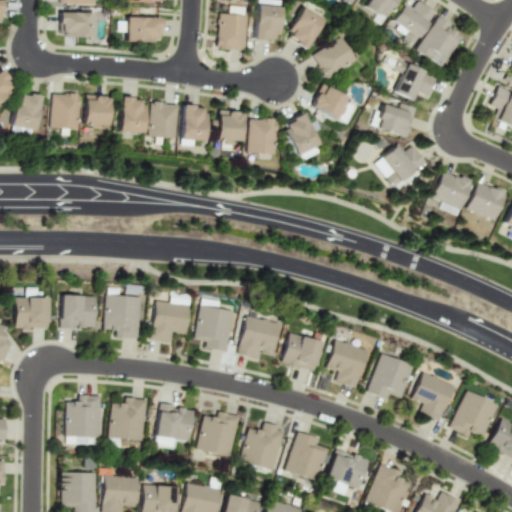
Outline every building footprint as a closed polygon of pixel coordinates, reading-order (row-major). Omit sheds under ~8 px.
[(364,0),(361,7),(374,15),(371,20),(379,25),(393,0),(364,0)] [(408,11),(397,5),(385,28),(412,43),(430,10),(414,1),(408,11)] [(275,7),(252,6),(251,39),(274,40),(275,7)] [(282,37),(302,49),(319,18),(299,7),(282,37)] [(90,12),(56,12),(56,36),(90,36),(90,12)] [(242,15),(215,14),(213,48),(240,50),(242,15)] [(122,39),(156,40),(156,17),(123,17),(122,39)] [(434,17),(411,49),(436,67),(459,34),(434,17)] [(307,54),(320,78),(351,62),(338,37),(307,54)] [(511,85),(511,53),(501,81),(511,85)] [(398,74),(390,91),(410,101),(414,92),(422,96),(431,77),(393,59),(388,69),(398,74)] [(0,96),(12,87),(0,73),(0,96)] [(307,107),(333,119),(343,96),(317,85),(307,107)] [(493,109),(488,118),(509,128),(511,121),(511,95),(494,86),(485,105),(493,109)] [(9,125),(31,129),(37,96),(15,92),(9,125)] [(47,128),(75,129),(76,94),(48,93),(47,128)] [(80,126),(105,127),(105,96),(81,95),(80,126)] [(140,98),(116,98),(115,132),(139,133),(140,98)] [(344,124),(352,105),(342,101),(334,120),(344,124)] [(146,102),(145,137),(172,138),(173,103),(146,102)] [(379,104),(373,129),(403,137),(411,107),(396,104),(394,108),(379,104)] [(201,140),(203,108),(178,107),(177,145),(191,145),(191,140),(201,140)] [(238,141),(239,112),(214,111),(213,142),(229,142),(229,141),(238,141)] [(278,123),(296,161),(317,151),(299,113),(278,123)] [(272,154),(273,119),(245,118),(244,153),(272,154)] [(407,145),(399,152),(392,144),(369,163),(389,187),(420,161),(407,145)] [(434,208),(454,216),(467,181),(438,170),(427,198),(437,202),(434,208)] [(492,220),(501,191),(472,182),(463,210),(492,220)] [(511,197),(500,224),(511,228),(511,197)] [(56,327),(90,328),(91,296),(57,295),(56,327)] [(111,337),(134,338),(135,296),(101,295),(100,330),(111,330),(111,337)] [(185,296),(165,295),(165,303),(185,304),(185,296)] [(44,298),(10,297),(10,328),(44,329),(44,298)] [(181,334),(184,305),(148,302),(145,340),(167,341),(168,333),(181,334)] [(223,351),(228,311),(194,306),(190,340),(202,341),(201,348),(223,351)] [(254,358),(256,349),(269,352),(275,322),(241,316),(233,354),(254,358)] [(309,372),(317,342),(285,333),(276,363),(309,372)] [(322,368),(334,371),(331,382),(353,387),(362,348),(329,340),(322,368)] [(384,394),(398,398),(408,365),(375,354),(363,393),(382,399),(384,394)] [(407,399),(418,404),(415,413),(436,421),(450,384),(417,371),(407,399)] [(479,436),(493,404),(461,391),(445,428),(464,437),(466,431),(479,436)] [(96,436),(96,395),(75,395),(75,402),(62,402),(61,435),(96,436)] [(104,437),(138,440),(142,399),(121,397),(120,404),(107,402),(104,437)] [(185,440),(189,410),(169,407),(170,404),(156,403),(152,436),(185,440)] [(227,456),(234,415),(214,411),(213,416),(199,414),(193,450),(227,456)] [(511,425),(496,417),(482,445),(511,461),(511,425)] [(244,427),(236,462),(269,470),(280,428),(259,423),(258,430),(244,427)] [(281,471),(314,481),(323,448),(311,444),(313,437),(292,431),(281,471)] [(94,436),(62,437),(62,444),(87,444),(87,440),(94,440),(94,436)] [(151,447),(172,448),(173,438),(152,437),(151,447)] [(353,488),(363,460),(332,448),(322,477),(353,488)] [(360,502),(385,511),(392,511),(405,482),(393,477),(396,471),(376,463),(360,502)] [(90,511),(91,472),(56,472),(56,507),(64,507),(64,511),(90,511)] [(133,507),(134,477),(99,475),(97,511),(118,511),(119,506),(133,507)] [(212,511),(216,488),(181,483),(176,511),(212,511)] [(170,511),(171,486),(138,485),(136,511),(170,511)] [(449,511),(456,501),(437,491),(432,500),(421,494),(410,511),(449,511)] [(217,511),(253,511),(256,502),(222,494),(217,511)] [(295,511),(297,509),(263,498),(259,511),(295,511)]
